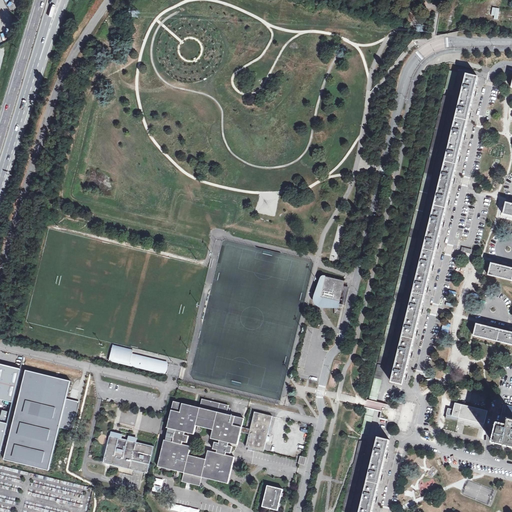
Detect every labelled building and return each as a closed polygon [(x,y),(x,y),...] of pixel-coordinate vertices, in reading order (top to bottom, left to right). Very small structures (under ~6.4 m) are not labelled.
[(190,44),(185,50),(191,55),(196,49),(190,44)] [(457,72),(450,71),(445,90),(452,91),(457,72)] [(479,77),(467,74),(464,83),(462,83),(461,88),(463,88),(459,105),(456,105),(455,110),(458,110),(454,127),(451,126),(450,131),(452,132),(448,149),(446,148),(445,153),(447,154),(443,171),(440,170),(439,175),(442,175),(438,192),(435,192),(434,197),(436,197),(432,214),(430,213),(428,219),(431,219),(427,236),(424,235),(423,240),(426,241),(422,258),(419,257),(418,262),(420,263),(416,279),(414,279),(412,284),(415,285),(411,301),(409,300),(407,305),(410,306),(406,323),(404,322),(402,327),(404,328),(400,345),(398,344),(397,349),(399,350),(395,366),(393,366),(391,371),(394,371),(391,382),(403,386),(479,77)] [(402,293),(404,293),(417,238),(416,238),(418,230),(419,230),(432,175),(431,174),(450,97),(443,95),(424,173),(425,173),(412,228),(411,228),(409,237),(410,237),(396,291),(394,300),(380,355),(378,362),(385,363),(387,357),(401,302),(400,302),(402,293)] [(502,266),(492,263),(489,275),(511,280),(511,268),(507,267),(507,264),(503,263),(502,266)] [(345,281),(326,277),(321,296),(320,300),(323,303),(333,304),(333,302),(335,303),(335,302),(338,302),(340,303),(343,290),(345,281)] [(348,291),(343,290),(340,303),(338,302),(335,302),(335,303),(333,302),(333,304),(323,303),(320,300),(321,296),(317,295),(316,299),(316,301),(316,303),(318,305),(319,306),(320,307),(324,307),(339,308),(340,305),(343,306),(342,308),(345,308),(348,291)] [(487,327),(477,324),(474,335),(511,344),(511,329),(509,329),(509,332),(492,328),(492,325),(490,324),(488,324),(487,327)] [(133,350),(113,345),(109,359),(134,365),(165,373),(167,363),(132,354),(133,350)] [(21,369),(0,363),(0,399),(13,403),(21,369)] [(71,381),(26,370),(4,459),(49,470),(60,426),(72,429),(75,416),(72,415),(73,406),(65,404),(71,381)] [(383,373),(376,371),(374,378),(375,378),(361,433),(369,435),(382,380),(381,379),(383,373)] [(174,439),(173,442),(164,440),(161,453),(153,451),(152,455),(160,458),(158,466),(184,473),(182,481),(200,486),(202,477),(228,484),(235,457),(226,454),(227,452),(231,453),(233,446),(228,445),(229,443),(238,445),(241,432),(242,427),(244,418),(227,414),(229,405),(202,399),(200,407),(174,401),(167,428),(176,430),(175,432),(171,431),(169,438),(174,439)] [(455,432),(458,422),(459,417),(484,423),(485,424),(488,410),(455,403),(454,409),(448,408),(443,429),(455,432)] [(504,404),(499,423),(507,425),(508,419),(511,419),(511,405),(507,404),(506,405),(504,404)] [(0,454),(10,413),(6,411),(5,416),(0,415),(0,454)] [(273,416),(254,412),(250,429),(268,434),(273,416)] [(459,417),(458,422),(483,428),(484,423),(459,417)] [(511,419),(508,419),(507,425),(499,423),(498,422),(493,442),(511,446),(511,419)] [(268,434),(250,429),(242,427),(241,432),(249,434),(246,447),(264,451),(268,434)] [(125,439),(111,436),(108,451),(105,462),(146,472),(153,446),(125,439)] [(372,450),(375,451),(370,468),(368,467),(366,472),(369,473),(365,490),(362,489),(361,494),(364,495),(360,511),(357,511),(356,511),(372,511),(390,440),(378,437),(376,446),(373,445),(372,450)] [(359,441),(357,450),(342,511),(348,511),(364,452),(366,441),(364,441),(359,441)] [(294,468),(296,461),(273,453),(271,460),(294,468)] [(153,492),(162,492),(163,479),(154,478),(153,492)] [(278,510),(283,489),(268,485),(263,507),(278,510)]
